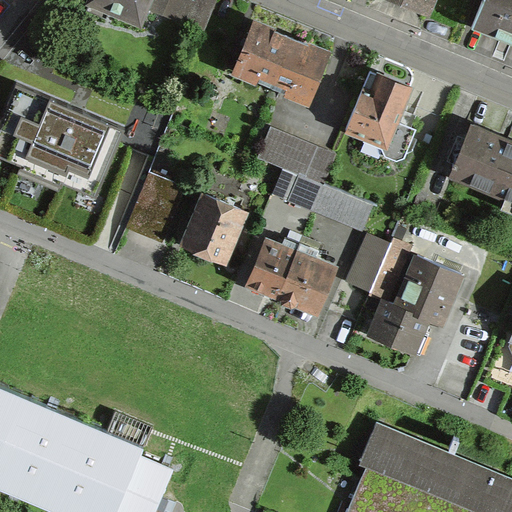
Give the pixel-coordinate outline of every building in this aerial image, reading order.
[(152,0),(86,0),(84,5),(142,28),(148,11),(152,0)] [(216,0),(195,0),(195,1),(191,0),(152,0),(148,11),(202,33),(216,0)] [(441,0),(392,0),(435,17),(441,0)] [(511,0),(485,0),(474,29),(511,45),(511,0)] [(296,41),(256,25),(236,73),(275,90),(296,41)] [(332,57),(296,41),(275,90),(312,105),(332,57)] [(16,72),(0,107),(0,174),(98,215),(145,100),(59,63),(16,72)] [(417,93),(388,80),(378,102),(363,95),(347,135),(386,152),(385,157),(386,162),(398,168),(407,164),(419,134),(403,127),(417,93)] [(511,142),(475,128),(454,183),(511,205),(511,142)] [(164,243),(184,191),(148,177),(128,229),(164,243)] [(325,188),(301,178),(290,204),(314,214),(325,188)] [(371,207),(325,188),(314,214),(360,233),(371,207)] [(253,215),(205,195),(183,250),(230,269),(253,215)] [(279,302),(300,247),(285,241),(283,246),(268,240),(249,289),(279,302)] [(388,260),(363,249),(348,284),(387,301),(410,247),(396,241),(388,260)] [(319,254),(300,247),(279,302),(322,319),(341,271),(316,261),(319,254)] [(463,277),(416,259),(398,305),(445,324),(463,277)] [(259,369),(37,278),(0,366),(0,380),(63,407),(72,385),(155,419),(146,441),(217,471),(259,369)] [(398,305),(387,301),(371,340),(418,359),(434,320),(398,305)] [(511,511),(511,471),(376,415),(337,511),(511,511)]
